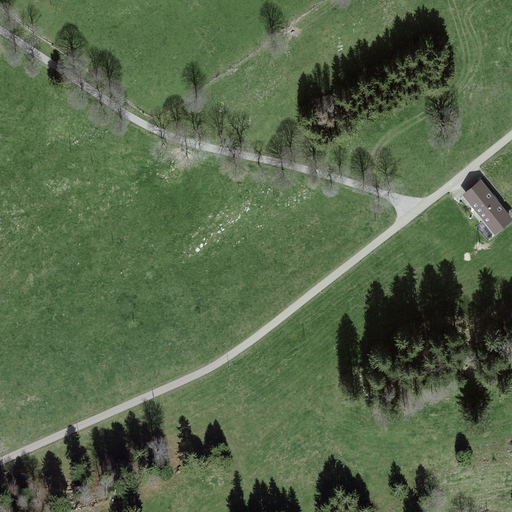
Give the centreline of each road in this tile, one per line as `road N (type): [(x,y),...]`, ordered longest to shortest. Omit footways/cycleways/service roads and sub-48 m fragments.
road 1 (unclassified): [(511,134),(222,361),(0,460)]
road 2 (track): [(0,29),(150,129),(422,208)]
